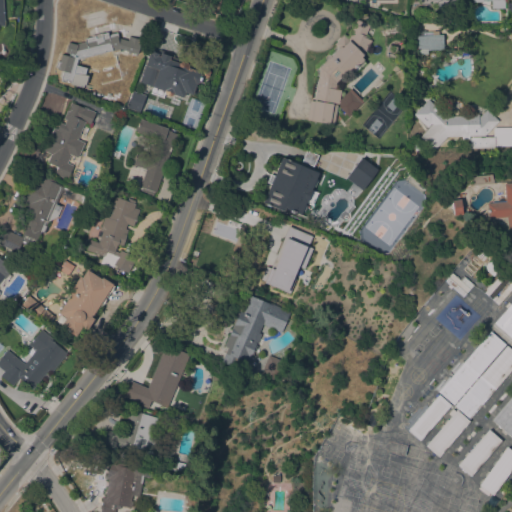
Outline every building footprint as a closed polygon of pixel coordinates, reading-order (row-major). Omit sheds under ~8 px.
[(471,0),(504,0),(504,8),(491,8),(491,0),(481,0),(481,2),(471,2),(471,0)] [(306,119),(309,100),(314,100),(318,74),(314,74),(315,65),(335,45),(334,44),(342,35),(347,39),(348,37),(357,18),(370,23),(364,37),(371,40),(366,52),(361,57),(363,58),(362,60),(365,62),(353,74),(350,72),(350,73),(347,70),(336,82),(335,89),(340,90),(339,99),(350,88),(363,101),(348,116),(338,106),(338,104),(337,104),(334,124),(306,119)] [(426,50),(426,52),(419,53),(419,50),(416,50),(416,35),(431,34),(431,31),(438,30),(438,34),(442,34),(443,49),(426,50)] [(65,80),(64,81),(60,80),(63,71),(57,69),(57,68),(54,67),(56,61),(59,61),(61,54),(68,56),(69,53),(65,52),(68,42),(74,44),(85,41),(84,38),(107,32),(108,35),(110,35),(109,34),(116,32),(118,38),(127,40),(129,36),(141,40),(137,54),(120,49),(111,51),(111,50),(77,59),(75,64),(86,67),(84,74),(87,75),(85,85),(83,84),(82,87),(79,86),(70,84),(71,81),(65,80)] [(152,86),(156,78),(139,70),(146,55),(145,55),(151,43),(175,55),(171,64),(175,66),(172,71),(176,73),(175,75),(195,85),(181,114),(172,109),(175,103),(174,102),(177,96),(175,95),(174,97),(152,86)] [(132,103),(139,87),(158,95),(157,98),(168,103),(165,109),(168,110),(165,117),(132,103)] [(134,108),(134,107),(139,108),(143,94),(130,91),(126,106),(134,108)] [(427,99),(428,101),(431,98),(438,105),(436,108),(444,116),(463,115),(463,114),(478,113),(478,117),(486,109),(498,121),(484,135),(446,136),(437,145),(424,132),(431,124),(430,123),(426,127),(412,114),(427,99)] [(80,132),(77,139),(83,142),(77,157),(74,155),(71,154),(67,162),(73,165),(66,179),(54,173),(57,167),(47,162),(50,154),(42,150),(53,127),(58,129),(71,102),(83,108),(84,107),(95,112),(89,125),(84,123),(80,132)] [(114,113),(117,107),(122,109),(120,116),(114,113)] [(167,128),(167,129),(171,131),(171,132),(177,134),(174,142),(171,141),(168,151),(169,151),(155,192),(154,191),(152,195),(140,191),(141,187),(139,186),(145,169),(133,164),(137,153),(153,158),(159,140),(135,131),(140,119),(167,128)] [(511,127),(511,146),(495,146),(494,146),(494,148),(469,148),(469,137),(493,137),(493,127),(511,127)] [(425,149),(417,151),(415,144),(423,142),(425,149)] [(281,157),(293,162),(294,161),(300,164),(306,150),(317,155),(312,169),(318,171),(315,178),(317,182),(315,186),(311,187),(311,190),(316,192),(315,195),(311,197),(310,199),(309,202),(307,201),(306,202),(306,201),(303,207),(305,207),(301,217),(295,214),(296,213),(284,207),(283,211),(262,202),(270,184),(266,182),(270,174),(273,175),(281,157)] [(362,190),(345,178),(361,157),(377,169),(362,190)] [(55,203),(61,206),(56,216),(47,221),(46,225),(46,226),(47,226),(45,233),(40,231),(33,248),(20,242),(16,253),(0,246),(0,235),(3,229),(21,236),(29,219),(23,217),(28,203),(20,200),(23,193),(24,193),(33,172),(51,179),(50,181),(63,186),(55,203)] [(504,201),(503,184),(511,182),(511,244),(508,245),(506,217),(487,219),(485,203),(504,201)] [(71,191),(81,194),(84,195),(81,203),(68,198),(71,191)] [(86,249),(89,239),(97,242),(102,231),(99,230),(104,216),(107,218),(115,196),(126,200),(127,198),(135,201),(134,203),(135,203),(134,207),(139,209),(135,218),(136,218),(135,222),(134,221),(132,226),(127,223),(125,229),(128,230),(122,245),(117,244),(115,251),(119,252),(120,250),(135,259),(127,273),(112,263),(115,259),(104,255),(104,256),(86,249)] [(461,214),(452,215),(450,200),(459,199),(461,214)] [(266,277),(269,278),(270,275),(268,274),(274,263),(276,264),(283,251),(289,254),(290,239),(305,240),(304,253),(297,266),(299,268),(292,281),(295,283),(290,292),(289,292),(283,302),(267,293),(268,292),(260,287),(266,277)] [(30,253),(26,262),(15,256),(19,248),(30,253)] [(47,254),(38,268),(32,264),(40,250),(47,254)] [(0,259),(10,268),(7,272),(8,273),(4,278),(3,277),(0,280),(0,259)] [(499,267),(491,276),(481,267),(489,259),(499,267)] [(70,295),(67,293),(69,290),(68,290),(71,285),(72,285),(79,276),(81,277),(86,269),(100,279),(101,277),(114,285),(100,305),(99,304),(92,315),(91,314),(90,316),(93,319),(86,330),(81,326),(75,336),(60,326),(60,325),(55,322),(60,314),(58,312),(70,295)] [(21,304),(28,295),(44,308),(37,317),(21,304)] [(231,338),(227,337),(229,332),(231,333),(232,330),(230,329),(238,311),(242,312),(249,295),(271,305),(271,304),(289,311),(280,332),(265,326),(249,363),(239,359),(236,368),(221,361),(231,338)] [(511,346),(489,327),(511,300),(511,346)] [(0,357),(6,350),(24,364),(35,349),(28,344),(41,329),(52,338),(50,340),(66,353),(51,371),(48,369),(32,389),(18,377),(10,387),(0,378),(0,374),(3,371),(0,368),(0,357)] [(489,331),(504,344),(453,404),(438,391),(489,331)] [(165,344),(189,354),(167,407),(150,400),(147,408),(121,397),(128,380),(147,388),(165,344)] [(505,346),(511,352),(511,368),(468,419),(453,406),(505,346)] [(268,355),(284,361),(282,365),(281,364),(274,381),(260,375),(268,355)] [(438,394),(450,405),(419,441),(407,430),(438,394)] [(511,438),(506,433),(505,434),(500,430),(501,429),(491,420),(511,395),(511,438)] [(114,445),(113,448),(100,444),(104,429),(123,434),(127,418),(123,417),(126,409),(155,417),(150,434),(155,436),(151,449),(145,447),(143,453),(114,445)] [(456,410),(469,421),(438,457),(425,446),(456,410)] [(488,429),(501,440),(469,476),(456,464),(488,429)] [(505,447),(511,452),(511,466),(492,495),(478,485),(505,447)] [(108,459),(152,467),(150,478),(142,476),(139,496),(131,495),(130,500),(132,501),(131,508),(120,505),(119,509),(115,508),(114,511),(99,511),(100,509),(99,508),(99,505),(101,505),(102,498),(104,498),(107,478),(105,478),(108,459)] [(168,468),(170,460),(184,463),(183,471),(168,468)]
